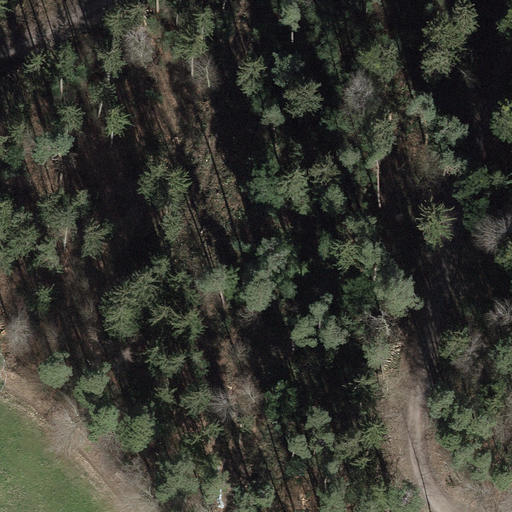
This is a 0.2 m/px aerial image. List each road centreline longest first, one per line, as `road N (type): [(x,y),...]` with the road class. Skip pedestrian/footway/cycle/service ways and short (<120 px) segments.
road 1 (track): [(511,58),(420,386),(418,464),(443,511)]
road 2 (track): [(0,64),(121,0)]
